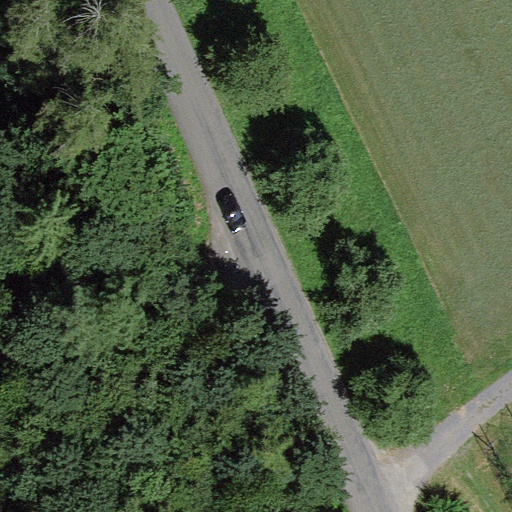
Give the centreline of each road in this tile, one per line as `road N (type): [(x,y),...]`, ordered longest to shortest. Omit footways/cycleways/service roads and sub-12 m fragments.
road 1 (unclassified): [(369,511),(139,0)]
road 2 (track): [(511,383),(367,506)]
